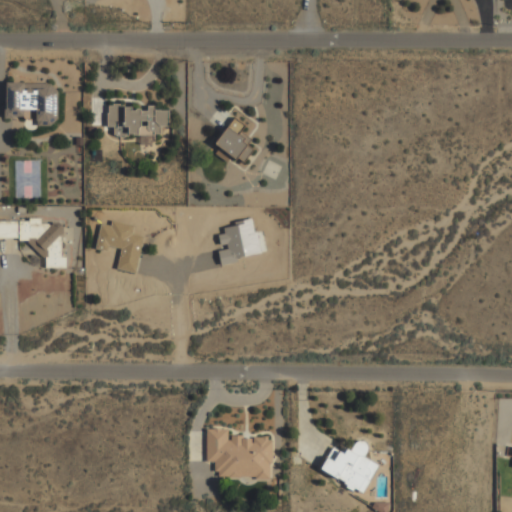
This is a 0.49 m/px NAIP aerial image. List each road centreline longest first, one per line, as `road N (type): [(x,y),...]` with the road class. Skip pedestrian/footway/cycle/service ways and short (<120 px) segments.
road 1 (residential): [(0,363),(511,370)]
road 2 (residential): [(511,39),(0,33)]
